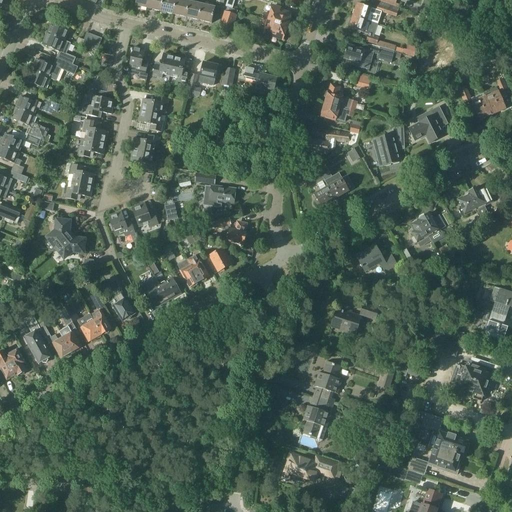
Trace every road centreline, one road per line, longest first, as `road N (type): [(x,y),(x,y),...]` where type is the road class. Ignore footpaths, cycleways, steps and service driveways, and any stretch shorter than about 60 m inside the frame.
road 1 (residential): [(0,416),(259,271)]
road 2 (residential): [(284,257),(511,141)]
road 3 (residential): [(233,511),(249,391),(273,312),(259,271)]
road 4 (residential): [(145,192),(103,203),(127,110),(114,65),(128,24)]
road 5 (residential): [(221,511),(121,486),(0,477)]
road 6 (residential): [(284,257),(273,234),(302,69)]
road 7 (residential): [(302,69),(128,24)]
